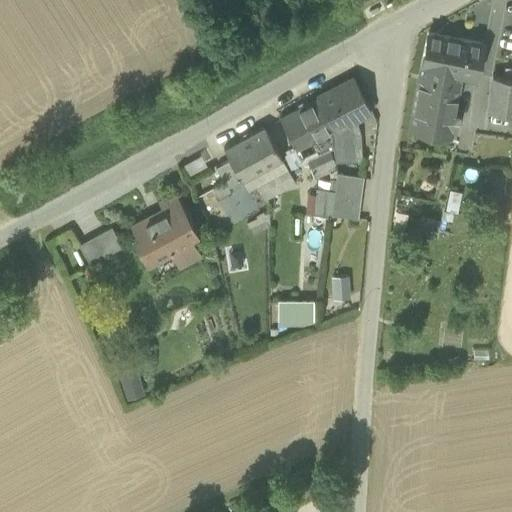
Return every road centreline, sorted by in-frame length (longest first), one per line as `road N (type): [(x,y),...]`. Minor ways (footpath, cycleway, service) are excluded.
road 1 (unclassified): [(401,22),(357,511)]
road 2 (unclassified): [(401,22),(0,243)]
